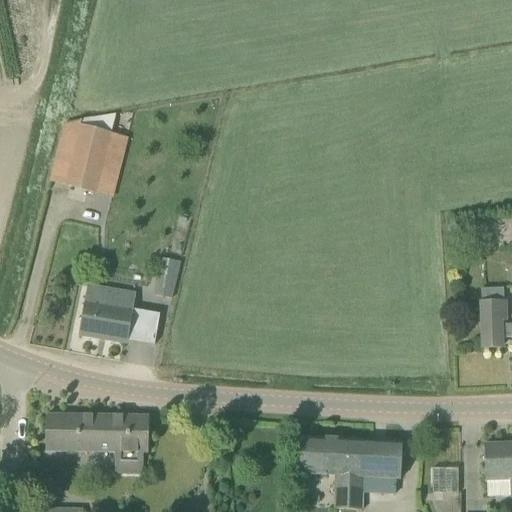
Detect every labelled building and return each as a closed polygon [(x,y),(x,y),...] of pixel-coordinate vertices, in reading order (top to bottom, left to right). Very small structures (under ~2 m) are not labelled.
[(110,136),(80,128),(65,186),(96,194),(110,136)] [(168,299),(171,278),(158,276),(154,297),(168,299)] [(126,343),(130,324),(134,296),(106,291),(89,288),(87,304),(86,304),(80,336),(126,343)] [(511,325),(505,326),(504,303),(481,304),(483,349),(502,349),(501,340),(511,339),(511,325)] [(148,455),(149,418),(46,417),(45,453),(115,454),(115,475),(143,476),(143,455),(148,455)] [(402,445),(301,439),(299,475),(335,477),(333,511),(360,511),(361,511),(364,479),(378,479),(390,480),(400,481),(402,445)] [(511,445),(484,446),(485,482),(486,499),(511,497),(511,445)] [(459,493),(459,470),(432,469),(432,493),(459,493)]
